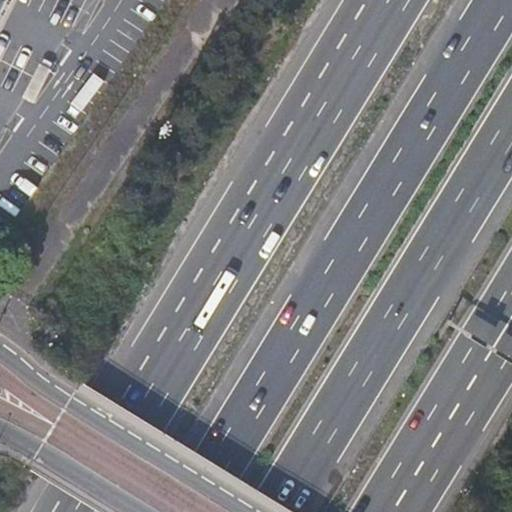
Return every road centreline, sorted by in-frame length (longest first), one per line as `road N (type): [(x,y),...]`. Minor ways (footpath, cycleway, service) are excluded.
road 1 (motorway): [(501,0),(187,511)]
road 2 (motorway): [(391,0),(82,511)]
road 3 (motorway): [(275,511),(511,127)]
road 4 (tertiary): [(247,511),(0,352)]
road 5 (tertiary): [(0,434),(132,511)]
road 6 (motorway): [(390,511),(467,390)]
